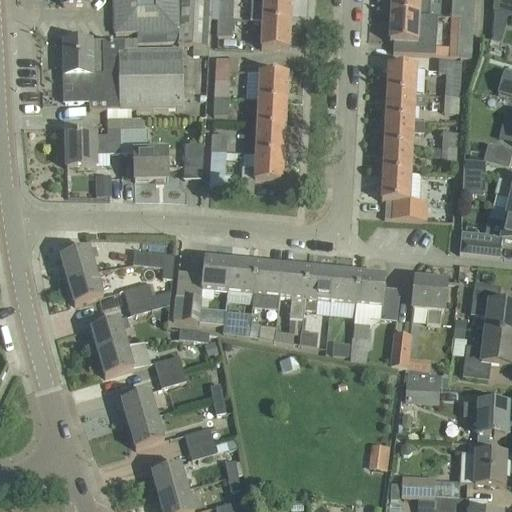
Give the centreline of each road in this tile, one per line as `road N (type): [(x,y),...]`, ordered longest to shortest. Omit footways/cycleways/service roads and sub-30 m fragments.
road 1 (residential): [(12,219),(329,229),(340,215),(348,0)]
road 2 (residential): [(71,453),(31,333),(12,219)]
road 3 (unclassified): [(12,219),(0,61)]
